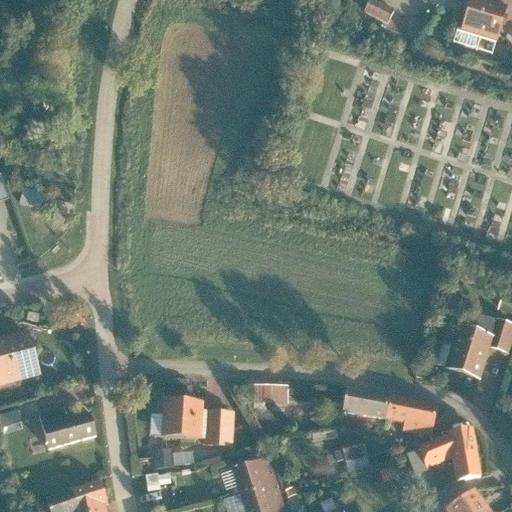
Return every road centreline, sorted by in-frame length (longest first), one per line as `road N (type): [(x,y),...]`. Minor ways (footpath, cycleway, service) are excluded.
road 1 (residential): [(109,365),(360,379),(421,392),(474,414),(511,460)]
road 2 (residential): [(130,0),(114,68),(100,272)]
road 3 (residential): [(109,365),(130,511)]
